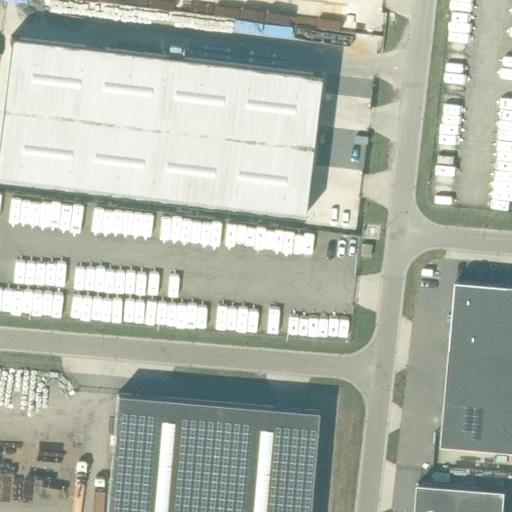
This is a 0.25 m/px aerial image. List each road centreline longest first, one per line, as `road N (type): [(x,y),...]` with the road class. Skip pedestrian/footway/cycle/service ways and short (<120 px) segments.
road 1 (unclassified): [(0,340),(383,371)]
road 2 (unclassified): [(425,0),(397,233)]
road 3 (unclassified): [(383,371),(367,511)]
road 4 (unclassified): [(397,233),(383,371)]
